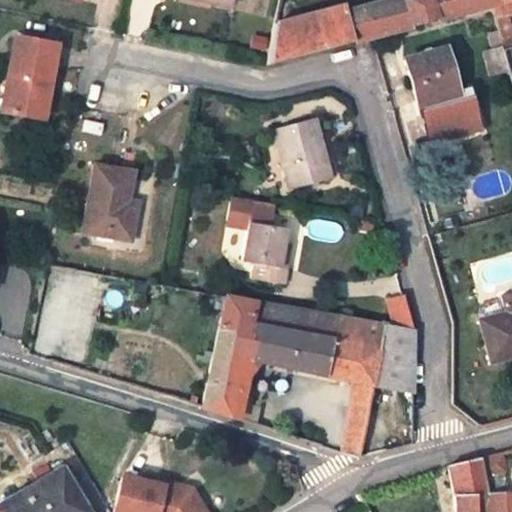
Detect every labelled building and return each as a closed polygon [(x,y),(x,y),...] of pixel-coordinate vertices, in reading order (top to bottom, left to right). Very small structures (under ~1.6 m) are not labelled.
[(30,0),(72,9),(73,0),(30,0)] [(187,9),(188,2),(180,0),(154,0),(155,2),(187,9)] [(180,0),(188,2),(187,9),(220,15),(223,0),(180,0)] [(511,0),(382,0),(332,15),(329,6),(267,25),(258,71),(358,44),(476,12),(479,25),(499,20),(496,7),(504,4),(508,17),(510,23),(511,22),(511,0)] [(496,7),(499,20),(508,17),(504,4),(496,7)] [(482,33),(494,78),(506,74),(493,30),(482,33)] [(6,46),(0,76),(0,121),(33,128),(48,53),(6,46)] [(467,133),(457,99),(445,103),(432,61),(392,73),(405,113),(408,112),(411,121),(408,122),(417,154),(419,153),(430,160),(436,149),(448,130),(461,137),(466,136),(465,133),(467,133)] [(511,130),(511,92),(506,74),(494,78),(509,132),(511,130)] [(298,130),(263,142),(283,203),(306,195),(304,189),(316,185),(298,130)] [(448,130),(436,149),(469,141),(467,133),(465,133),(466,136),(461,137),(448,130)] [(76,231),(124,241),(130,211),(120,209),(124,183),(86,176),(76,231)] [(211,234),(238,239),(239,230),(256,234),(260,211),(217,203),(211,234)] [(229,285),(274,293),(280,258),(271,257),(274,237),(256,234),(239,230),(238,239),(229,285)] [(484,322),(459,330),(472,372),(511,359),(511,295),(479,307),(484,322)] [(403,339),(392,303),(376,308),(384,335),(403,339)] [(340,468),(348,469),(363,392),(375,333),(215,306),(195,420),(225,429),(242,371),(345,389),(330,464),(333,465),(340,468)] [(384,335),(375,333),(363,392),(404,400),(405,371),(404,343),(403,339),(384,335)] [(473,486),(492,482),(488,461),(469,467),(473,486)] [(439,476),(444,511),(478,511),(473,486),(469,467),(439,476)] [(0,507),(0,511),(72,511),(53,478),(0,507)] [(134,491),(114,487),(107,511),(190,511),(184,500),(168,496),(167,500),(154,497),(155,493),(135,488),(134,491)]
